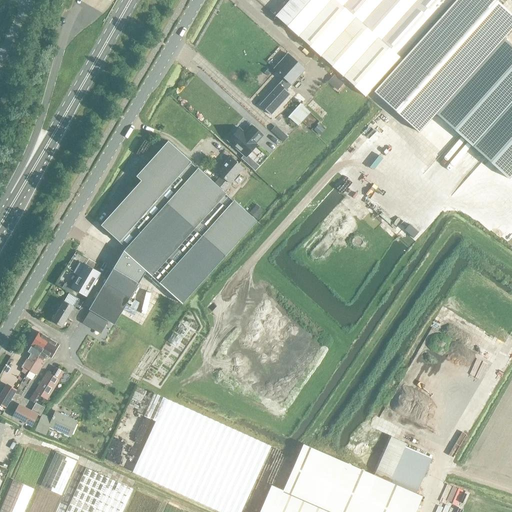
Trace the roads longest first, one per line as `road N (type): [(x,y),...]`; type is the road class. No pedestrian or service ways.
road 1 (tertiary): [(0,341),(198,0)]
road 2 (primary): [(130,0),(17,192)]
road 3 (primary): [(57,59),(17,192)]
road 4 (track): [(511,489),(438,466),(418,511)]
